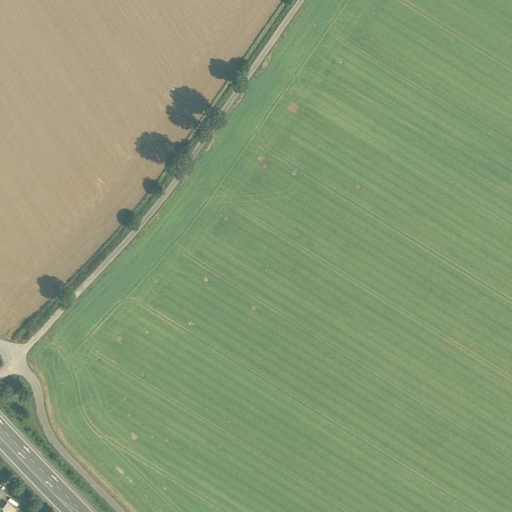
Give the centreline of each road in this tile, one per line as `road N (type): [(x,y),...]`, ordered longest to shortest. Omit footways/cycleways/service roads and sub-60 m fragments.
road 1 (track): [(15,357),(163,198),(301,0)]
road 2 (track): [(15,357),(34,382),(52,440),(120,511)]
